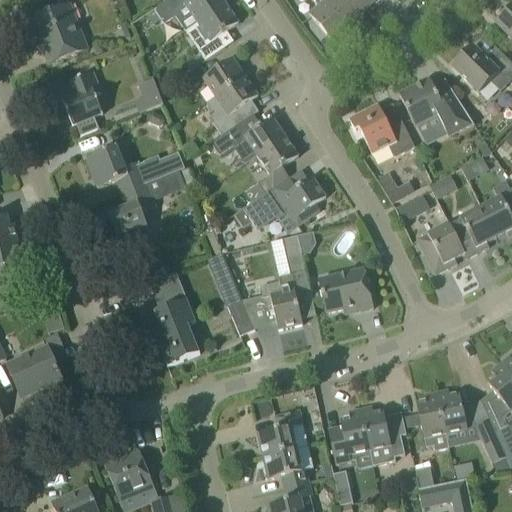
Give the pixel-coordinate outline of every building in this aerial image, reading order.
[(47,51),(42,52),(48,68),(88,52),(69,3),(74,0),(61,0),(57,2),(60,11),(35,21),(47,51)] [(174,0),(171,0),(154,11),(164,27),(176,19),(174,15),(181,10),(174,0)] [(184,0),(174,0),(181,10),(174,15),(176,19),(185,34),(197,26),(225,7),(220,0),(193,0),(188,4),(184,0)] [(347,29),(323,0),(311,0),(318,8),(308,16),(330,43),(347,29)] [(323,0),(347,29),(363,15),(350,0),(323,0)] [(350,0),(363,15),(380,1),(379,0),(350,0)] [(197,26),(185,34),(198,53),(205,63),(225,50),(218,40),(238,26),(225,7),(197,26)] [(511,8),(495,25),(511,41),(511,8)] [(452,70),(466,84),(479,97),(491,85),(501,94),(511,82),(511,66),(498,53),(488,64),(472,49),(452,70)] [(202,82),(215,101),(245,81),(232,62),(202,82)] [(184,78),(193,90),(200,85),(192,73),(184,78)] [(71,98),(62,102),(73,129),(76,128),(80,139),(99,131),(95,120),(103,117),(95,98),(102,96),(94,75),(66,86),(71,98)] [(213,127),(221,140),(233,132),(258,115),(251,104),(258,99),(245,81),(215,101),(207,106),(213,127)] [(399,97),(408,115),(416,131),(438,120),(448,141),(474,128),(445,83),(433,89),(429,82),(399,97)] [(144,100),(149,113),(163,107),(158,95),(144,100)] [(349,122),(355,135),(359,133),(372,158),(389,149),(395,161),(415,151),(399,120),(387,127),(378,108),(349,122)] [(149,125),(159,129),(163,128),(165,124),(163,120),(153,115),(149,117),(147,122),(149,125)] [(244,140),(257,160),(285,140),(272,121),(244,140)] [(233,132),(221,140),(211,147),(219,159),(241,144),(233,132)] [(285,140),(257,160),(270,179),(298,160),(285,140)] [(485,147),(478,151),(482,160),(490,156),(485,147)] [(117,149),(86,161),(98,192),(116,185),(121,197),(148,186),(152,185),(163,181),(176,176),(169,160),(158,164),(157,161),(141,168),(139,165),(125,171),(117,149)] [(176,176),(163,181),(170,198),(186,192),(179,175),(176,176)] [(265,197),(251,206),(234,218),(243,232),(252,226),(256,232),(280,216),(281,218),(287,214),(298,229),(320,214),(315,208),(326,201),(312,181),(280,202),(273,192),(265,197)] [(244,196),(251,206),(265,197),(273,192),(266,181),(244,196)] [(498,201),(481,210),(497,240),(506,236),(508,240),(511,238),(511,194),(507,184),(493,192),(498,201)] [(392,207),(415,195),(410,185),(386,197),(392,207)] [(126,211),(108,218),(120,248),(150,236),(142,215),(157,209),(148,186),(121,197),(126,211)] [(397,208),(404,224),(430,212),(423,197),(397,208)] [(417,218),(426,233),(444,222),(435,207),(417,218)] [(481,210),(448,227),(464,257),(466,262),(489,250),(486,246),(497,240),(481,210)] [(0,248),(17,245),(14,227),(9,228),(7,219),(0,220),(0,248)] [(464,257),(448,227),(417,243),(435,278),(457,267),(454,262),(464,257)] [(282,295),(242,304),(252,328),(276,322),(278,333),(303,327),(298,308),(312,305),(308,285),(302,258),(297,239),(282,242),(287,261),(291,279),(279,282),(282,295)] [(0,248),(0,276),(18,273),(17,263),(21,262),(17,245),(0,248)] [(222,257),(208,263),(228,310),(240,340),(255,333),(252,328),(242,304),(222,257)] [(164,269),(145,277),(149,286),(168,278),(164,269)] [(319,283),(322,297),(327,317),(353,311),(354,315),(373,311),(364,273),(319,283)] [(187,328),(195,324),(186,301),(154,315),(154,316),(155,316),(161,329),(152,332),(167,370),(200,357),(199,355),(198,356),(187,328)] [(65,331),(56,303),(41,308),(49,335),(65,331)] [(7,368),(13,383),(21,401),(62,383),(48,350),(7,368)] [(511,361),(510,359),(500,366),(511,381),(511,361)] [(500,432),(495,434),(506,460),(511,457),(511,439),(503,419),(510,415),(511,413),(511,381),(500,366),(491,374),(495,379),(487,385),(497,399),(488,406),(500,432)] [(448,393),(437,396),(446,439),(467,434),(460,397),(450,399),(448,393)] [(446,439),(437,396),(425,398),(426,405),(416,407),(426,451),(434,449),(436,455),(449,452),(446,439)] [(361,412),(370,456),(373,469),(395,465),(395,461),(404,459),(400,439),(389,441),(383,414),(373,416),(372,410),(361,412)] [(357,459),(370,456),(361,412),(349,415),(350,421),(340,424),(341,430),(328,433),(336,469),(351,466),(351,464),(358,463),(357,459)] [(257,437),(263,459),(297,451),(292,429),(303,427),(299,414),(275,420),(278,432),(257,437)] [(506,460),(495,434),(490,423),(475,430),(492,467),(506,460)] [(281,480),(284,491),(310,485),(307,473),(303,474),(297,451),(263,459),(268,483),(281,480)] [(105,468),(119,504),(154,490),(140,454),(105,468)] [(327,465),(321,466),(325,482),(331,480),(327,465)] [(347,472),(333,475),(339,508),(353,505),(347,472)] [(431,472),(416,476),(417,480),(420,492),(434,488),(431,472)] [(417,480),(403,483),(406,495),(420,492),(417,480)] [(435,489),(419,493),(423,511),(439,507),(452,505),(453,511),(472,511),(466,482),(435,488),(435,489)] [(287,504),(267,508),(267,511),(302,511),(300,502),(313,499),(310,485),(284,491),(287,504)] [(51,505),(54,511),(98,511),(88,489),(51,505)] [(151,504),(152,511),(173,511),(170,500),(151,504)]
